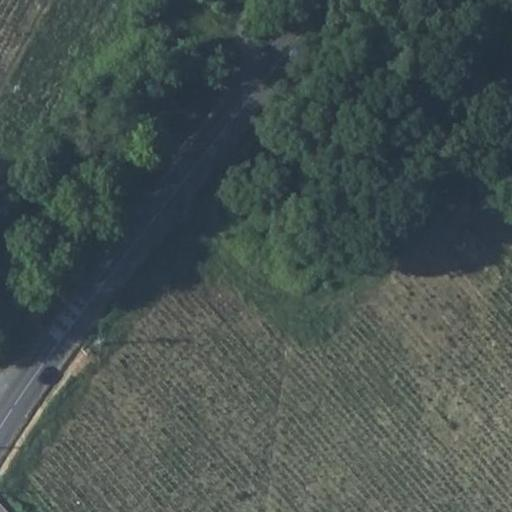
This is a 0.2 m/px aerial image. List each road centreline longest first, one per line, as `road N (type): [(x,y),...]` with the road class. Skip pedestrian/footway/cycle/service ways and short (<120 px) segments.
road 1 (tertiary): [(330,0),(0,431)]
road 2 (track): [(0,246),(245,40)]
